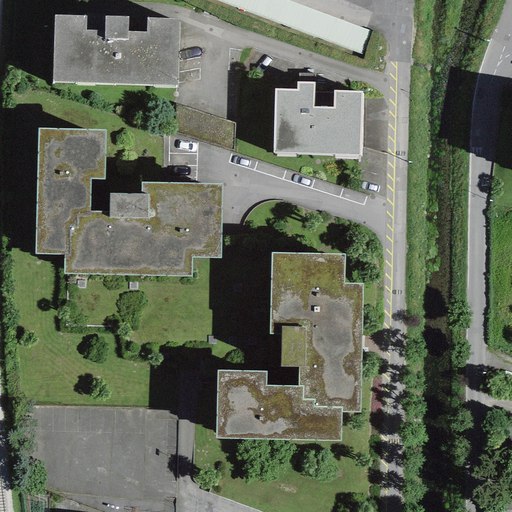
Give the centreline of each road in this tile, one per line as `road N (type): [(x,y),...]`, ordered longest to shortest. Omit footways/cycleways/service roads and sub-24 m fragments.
road 1 (residential): [(387,511),(390,0)]
road 2 (residential): [(473,511),(477,103),(498,48)]
